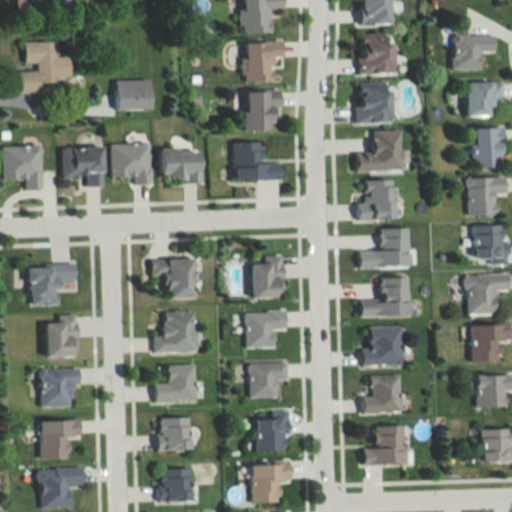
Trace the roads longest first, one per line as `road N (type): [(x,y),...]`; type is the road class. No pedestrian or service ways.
road 1 (residential): [(328,511),(312,0)]
road 2 (residential): [(0,227),(318,220)]
road 3 (residential): [(118,511),(115,225)]
road 4 (residential): [(328,497),(511,492)]
